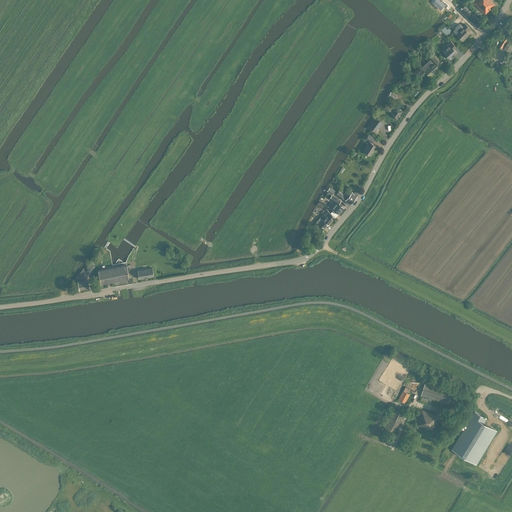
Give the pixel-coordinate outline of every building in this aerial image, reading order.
[(441,11),(446,5),(439,0),(436,0),(433,4),(441,11)] [(495,5),(490,0),(476,0),(473,3),(485,15),(495,5)] [(478,29),(484,23),(466,6),(460,12),(478,29)] [(463,42),(470,35),(467,32),(470,30),(465,25),(463,28),(461,26),(454,33),(463,42)] [(451,34),(444,27),(441,30),(448,37),(451,34)] [(499,46),(503,49),(511,54),(511,39),(510,38),(505,35),(502,40),(503,40),(499,46)] [(447,48),(442,52),(450,61),(458,53),(455,50),(454,49),(456,47),(450,41),(448,44),(449,45),(446,48),(447,48)] [(436,55),(432,51),(431,51),(433,53),(425,61),(427,63),(422,68),(420,66),(419,66),(430,77),(444,64),(439,58),(439,59),(436,55)] [(391,92),(388,97),(393,101),(397,96),(391,92)] [(389,112),(392,114),(390,117),(396,121),(402,113),(396,108),(394,111),(391,109),(389,112)] [(383,123),(377,118),(369,128),(375,132),(383,123)] [(370,143),(363,152),(370,157),(376,148),(371,145),(375,140),(369,136),(366,140),(370,143)] [(352,168),(354,170),(356,167),(359,169),(363,164),(357,161),(352,168)] [(339,191),(335,196),(341,200),(342,198),(351,205),(357,196),(352,192),(348,197),(344,194),(344,195),(339,191)] [(335,205),(333,207),(331,208),(338,214),(344,208),(339,203),(341,201),(336,198),(333,195),(332,195),(329,199),(337,205),(336,206),(335,205)] [(323,220),(320,217),(316,223),(318,225),(319,224),(324,229),(328,225),(329,226),(336,218),(328,211),(324,215),(326,217),(323,220)] [(85,271),(90,274),(95,267),(90,264),(85,271)] [(129,279),(126,266),(98,271),(101,285),(129,279)] [(154,277),(152,268),(138,271),(139,279),(154,277)] [(88,281),(85,281),(84,278),(80,279),(81,282),(78,282),(80,290),(89,289),(88,281)] [(448,405),(452,392),(425,384),(421,396),(448,405)] [(405,404),(410,395),(403,392),(398,400),(405,404)] [(394,433),(403,415),(392,409),(383,427),(394,433)] [(433,431),(438,416),(422,411),(417,426),(425,428),(424,429),(427,430),(428,429),(433,431)] [(496,431),(484,424),(487,419),(475,412),(467,426),(468,427),(453,451),(476,465),(496,431)]
